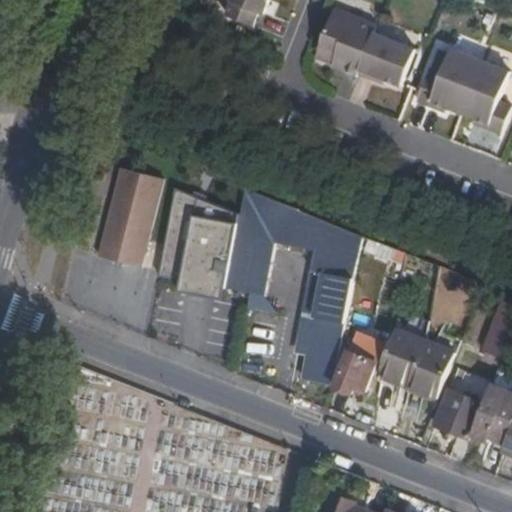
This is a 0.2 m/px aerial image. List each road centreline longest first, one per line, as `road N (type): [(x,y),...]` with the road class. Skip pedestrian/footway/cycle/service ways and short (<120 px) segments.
road 1 (residential): [(511,510),(0,307)]
road 2 (residential): [(511,178),(307,99),(295,61),(319,0)]
road 3 (residential): [(114,0),(30,169),(0,253)]
